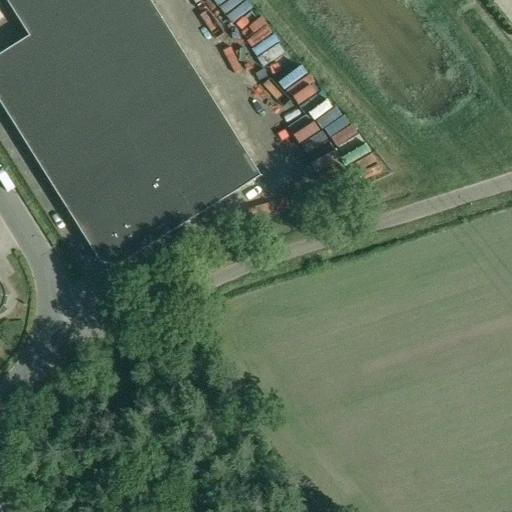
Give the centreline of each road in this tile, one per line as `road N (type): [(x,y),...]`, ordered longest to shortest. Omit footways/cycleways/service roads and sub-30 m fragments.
road 1 (unclassified): [(57,325),(132,327),(247,266),(511,182)]
road 2 (unclassified): [(57,325),(43,259),(0,191)]
